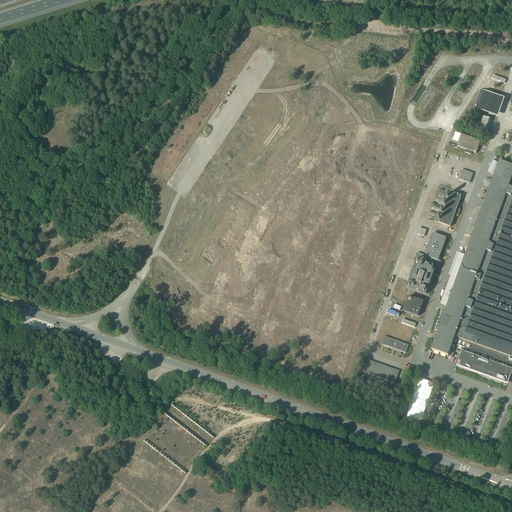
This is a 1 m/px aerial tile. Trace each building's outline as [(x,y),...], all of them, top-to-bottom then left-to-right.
[(350,67),(337,105),(443,144),(454,114),(374,85),(377,77),(350,67)] [(275,101),(216,264),(379,323),(438,159),(275,101)] [(511,165),(500,161),(470,244),(466,256),(457,253),(449,277),(450,277),(445,291),(442,290),(440,296),(443,297),(440,305),(447,308),(445,312),(441,311),(434,330),(438,331),(432,350),(453,358),(455,352),(461,354),(457,366),(508,385),(511,375),(511,374),(511,165)] [(473,173),(463,169),(459,179),(470,183),(473,173)] [(436,213),(433,221),(451,227),(455,215),(458,217),(461,209),(458,208),(462,196),(450,192),(449,194),(448,193),(446,197),(448,198),(447,201),(445,201),(444,205),(445,205),(444,209),(442,209),(441,213),(442,213),(442,215),(436,213)] [(442,262),(439,261),(447,238),(433,233),(425,256),(417,253),(414,260),(416,261),(407,288),(426,295),(436,268),(439,269),(442,262)] [(399,372),(367,360),(363,373),(395,384),(399,372)]
